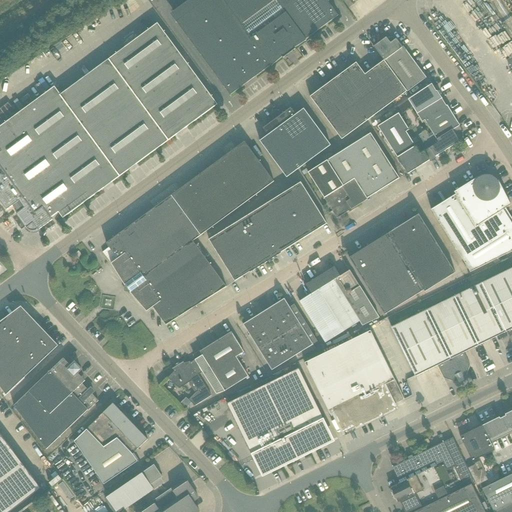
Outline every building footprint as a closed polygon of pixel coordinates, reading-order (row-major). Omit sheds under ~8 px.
[(284,57),(283,56),(293,49),(294,50),(295,49),(294,48),(338,16),(326,0),(205,0),(176,22),(230,95),(282,57),(283,58),(284,57)] [(27,230),(28,231),(29,231),(30,232),(32,232),(33,232),(34,232),(35,232),(36,232),(37,232),(36,230),(39,228),(39,229),(52,220),(51,218),(58,212),(63,218),(217,105),(157,23),(60,95),(55,87),(0,126),(0,201),(7,210),(13,206),(18,213),(16,214),(25,227),(26,227),(28,229),(27,230)] [(373,47),(384,61),(407,92),(426,78),(403,47),(402,47),(396,39),(395,40),(393,38),(389,38),(387,39),(386,37),(373,47)] [(407,92),(384,61),(365,75),(356,63),(310,97),(316,105),(341,140),(407,92)] [(431,84),(408,100),(422,122),(425,120),(433,134),(428,137),(425,131),(418,135),(427,150),(424,152),(429,160),(435,156),(435,157),(460,141),(459,140),(462,138),(463,134),(460,130),(458,127),(460,126),(447,106),(442,98),(441,98),(437,91),(436,91),(431,84)] [(279,111),(274,115),(308,161),(330,145),(304,109),(296,115),(291,108),(282,114),(279,111)] [(429,160),(424,152),(420,155),(406,132),(409,130),(398,114),(377,127),(397,158),(398,158),(408,174),(429,160)] [(287,178),(308,161),(274,115),(269,119),(271,122),(263,128),(267,135),(260,141),(266,149),(287,178)] [(367,199),(399,178),(371,133),(308,172),(308,173),(337,218),(351,210),(352,211),(358,207),(357,206),(367,199)] [(226,287),(193,241),(274,182),(245,142),(106,244),(117,259),(111,264),(125,286),(126,285),(130,292),(146,312),(153,307),(166,325),(226,287)] [(455,195),(431,210),(470,272),(511,252),(511,224),(503,210),(511,205),(499,181),(498,180),(492,177),(492,176),(487,175),(486,175),(479,176),(454,192),(455,195)] [(327,224),(321,215),(301,182),(209,240),(235,281),(250,272),(250,273),(281,253),(327,224)] [(349,258),(384,315),(424,290),(425,292),(455,273),(419,214),(349,258)] [(306,285),(311,294),(299,301),(305,310),(325,343),(363,319),(337,278),(340,276),(335,267),(306,285)] [(511,268),(391,326),(415,376),(437,365),(444,378),(455,382),(466,377),(470,365),(463,352),(506,331),(511,343),(511,268)] [(243,324),(272,370),(297,354),(299,357),(315,349),(284,299),(243,324)] [(50,341),(53,339),(35,318),(33,320),(27,312),(15,311),(0,322),(0,387),(6,395),(58,345),(54,345),(50,341)] [(381,416),(396,409),(394,405),(404,399),(371,331),(305,363),(331,416),(335,415),(343,432),(365,421),(363,418),(367,417),(367,418),(376,413),(375,412),(378,411),(381,416)] [(176,386),(180,381),(184,386),(189,383),(195,393),(189,400),(191,402),(195,406),(211,396),(197,374),(202,371),(216,394),(225,391),(248,376),(236,357),(244,352),(231,332),(194,355),(196,359),(191,363),(190,362),(184,364),(183,362),(184,362),(183,362),(172,369),(173,369),(174,371),(168,378),(176,386)] [(14,406),(46,450),(87,410),(88,411),(98,401),(91,394),(93,392),(91,389),(89,391),(82,384),(85,381),(77,373),(81,369),(75,363),(71,366),(63,358),(60,361),(49,371),(50,371),(14,406)] [(325,444),(320,434),(329,429),(299,368),(227,404),(257,465),(265,460),(270,470),(325,444)] [(186,398),(180,404),(185,408),(191,402),(189,400),(186,398)] [(140,446),(148,440),(113,403),(85,430),(86,430),(74,441),(104,485),(138,462),(133,454),(140,446)] [(511,410),(505,414),(504,413),(498,416),(499,417),(461,436),(474,461),(495,450),(491,442),(511,431),(511,410)] [(0,511),(8,511),(41,489),(0,433),(0,511)] [(468,468),(453,437),(447,440),(444,442),(392,467),(400,483),(390,488),(392,491),(392,493),(394,499),(396,499),(398,503),(400,502),(405,511),(409,511),(414,510),(414,511),(426,507),(458,491),(472,484),(475,482),(468,468)] [(152,464),(106,497),(116,511),(124,507),(125,509),(154,489),(151,485),(161,477),(152,464)] [(475,464),(468,468),(475,482),(477,486),(488,480),(483,469),(478,471),(475,464)] [(511,474),(482,489),(493,511),(495,511),(511,504),(511,474)] [(197,511),(199,511),(197,509),(194,511),(190,505),(194,503),(192,501),(198,497),(194,491),(192,491),(190,487),(191,487),(186,480),(172,489),(173,490),(154,503),(153,502),(139,511),(197,511)] [(458,491),(426,507),(414,511),(485,511),(472,484),(458,491)]
